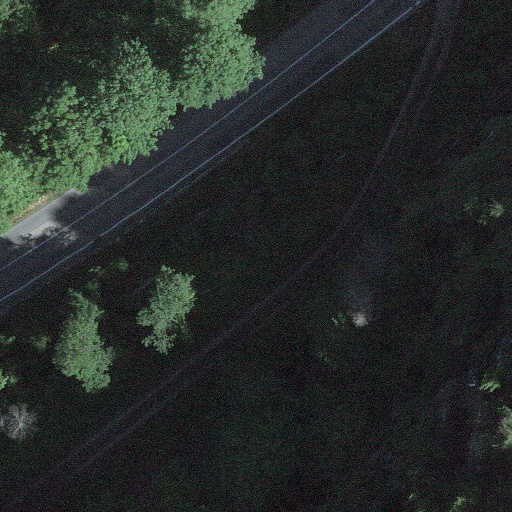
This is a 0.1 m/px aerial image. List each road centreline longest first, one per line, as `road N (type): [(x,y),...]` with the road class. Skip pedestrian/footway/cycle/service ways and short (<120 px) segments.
road 1 (track): [(451,0),(403,135),(310,276),(19,511)]
road 2 (secondary): [(0,266),(356,0)]
